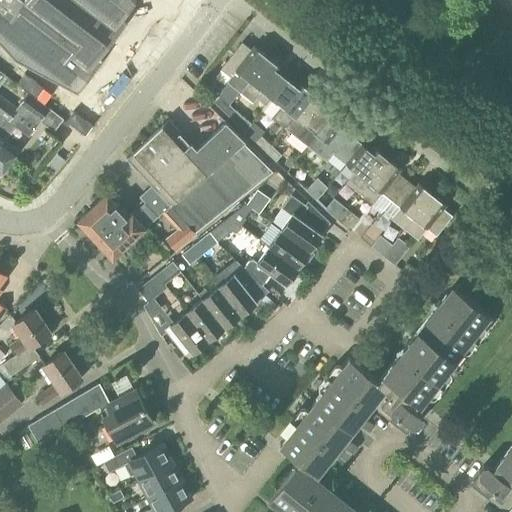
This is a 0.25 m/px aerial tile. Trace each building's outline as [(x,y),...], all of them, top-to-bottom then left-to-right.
[(0,0),(0,30),(21,53),(83,86),(104,59),(100,56),(103,52),(119,31),(128,20),(123,17),(136,0),(0,0)] [(227,62),(222,69),(232,76),(227,82),(230,83),(240,93),(268,56),(255,46),(253,50),(243,42),(227,62)] [(268,56),(240,93),(254,103),(258,98),(267,105),(288,78),(279,71),(282,67),(268,56)] [(0,133),(18,109),(19,108),(0,93),(0,84),(7,75),(0,69),(0,133)] [(267,105),(263,110),(272,118),(285,128),(313,92),(300,82),(297,86),(288,78),(267,105)] [(221,95),(215,101),(225,111),(231,104),(240,93),(230,83),(221,95)] [(51,109),(29,92),(20,105),(41,121),(51,109)] [(313,92),(285,128),(308,145),(307,146),(308,147),(333,115),(324,108),(327,103),(313,92)] [(231,104),(225,111),(246,131),(252,123),(241,115),(231,104)] [(0,173),(1,175),(19,150),(7,141),(17,126),(13,123),(21,111),(18,109),(0,133),(0,173)] [(346,164),(362,143),(353,136),(355,132),(333,115),(308,147),(327,161),(333,154),(346,164)] [(272,172),(244,143),(246,142),(226,123),(198,149),(170,119),(127,158),(152,185),(171,206),(172,206),(173,206),(185,221),(194,233),(272,172)] [(271,146),(272,144),(262,135),(256,141),(267,151),(271,146)] [(360,193),(388,157),(374,146),(371,150),(362,143),(346,164),(355,171),(346,182),(360,193)] [(271,146),(267,151),(277,161),(283,154),(272,144),(271,146)] [(391,200),(407,179),(398,172),(401,168),(388,157),(360,193),(374,203),(382,193),(391,200)] [(318,177),(307,189),(317,199),(323,193),(328,187),(318,177)] [(405,229),(433,193),(420,183),(417,187),(407,179),(391,200),(384,209),(394,216),(392,219),(405,229)] [(159,216),(171,206),(152,185),(141,196),(159,216)] [(433,193),(405,229),(419,240),(428,228),(438,236),(454,215),(444,207),(447,204),(433,193)] [(79,221),(101,245),(131,218),(133,216),(132,214),(114,195),(111,197),(108,194),(79,221)] [(293,215),(282,230),(311,251),(312,250),(324,234),(321,232),(330,221),(319,210),(310,202),(309,203),(310,204),(308,206),(292,195),(283,208),(293,215)] [(340,219),(348,208),(335,197),(326,208),(340,219)] [(146,229),(144,227),(157,216),(144,202),(132,214),(133,216),(131,218),(101,245),(115,260),(146,229)] [(246,204),(229,217),(242,226),(247,219),(245,218),(252,208),(246,204)] [(348,208),(340,219),(350,228),(359,216),(348,208)] [(242,226),(229,217),(209,233),(218,242),(234,230),(237,233),(242,226)] [(196,235),(194,233),(185,221),(165,238),(176,252),(196,235)] [(282,230),(270,246),(299,267),(305,260),(308,262),(315,253),(312,250),(311,251),(282,230)] [(198,258),(218,242),(209,233),(190,248),(198,258)] [(381,235),(372,246),(384,256),(393,244),(381,235)] [(393,244),(384,256),(395,264),(409,246),(398,238),(393,244)] [(226,268),(213,278),(219,286),(242,315),(258,302),(251,293),(261,283),(263,286),(271,274),(287,285),(299,267),(270,246),(258,263),(255,260),(250,261),(248,265),(247,264),(245,267),(239,261),(228,269),(227,270),(226,268)] [(191,264),(198,258),(190,248),(183,254),(191,264)] [(158,273),(166,284),(172,279),(164,268),(158,273)] [(158,273),(139,288),(147,299),(149,301),(168,286),(166,284),(158,273)] [(207,289),(199,294),(203,299),(204,299),(226,327),(242,315),(219,286),(210,293),(207,289)] [(350,356),(280,443),(314,470),(338,440),(354,454),(360,447),(343,434),(355,420),(372,432),(377,426),(360,413),(383,384),(387,387),(390,384),(397,389),(382,408),(410,430),(415,424),(419,423),(424,417),(423,412),(415,406),(419,400),(422,403),(491,315),(458,289),(389,376),(384,372),(378,379),(350,356)] [(210,340),(226,327),(204,299),(203,299),(187,311),(210,340)] [(33,344),(51,332),(36,309),(15,322),(23,335),(11,344),(18,353),(4,363),(12,376),(40,356),(33,344)] [(171,324),(167,327),(186,353),(191,349),(194,352),(210,340),(187,311),(171,324)] [(64,351),(46,364),(42,367),(53,384),(37,396),(44,405),(82,378),(64,351)] [(100,382),(29,423),(40,443),(100,408),(118,442),(154,423),(137,390),(112,403),(100,382)] [(7,383),(0,388),(0,422),(23,404),(7,383)] [(139,479),(174,461),(164,443),(138,457),(133,446),(105,461),(110,472),(126,463),(133,475),(136,474),(139,479)] [(480,475),(475,482),(502,504),(511,491),(511,452),(502,466),(498,471),(489,464),(489,465),(484,465),(479,471),(480,475)] [(149,498),(184,480),(174,461),(139,479),(149,498)] [(351,511),(297,469),(270,502),(279,510),(282,511),(351,511)] [(155,508),(147,511),(173,511),(172,509),(193,498),(184,480),(149,498),(155,508)] [(120,490),(108,495),(112,503),(124,497),(120,490)]
